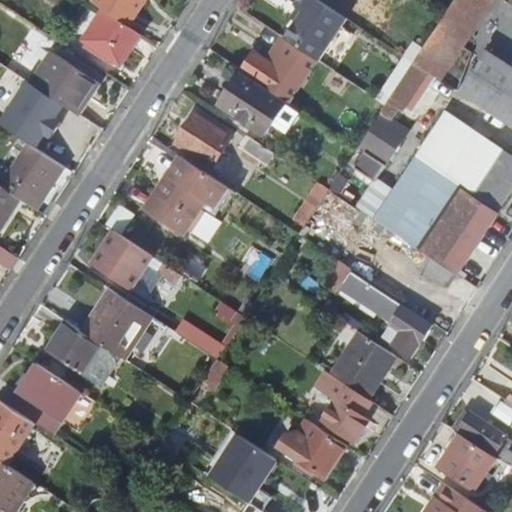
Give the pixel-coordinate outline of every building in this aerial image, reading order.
[(130,28),(148,0),(98,0),(95,5),(105,11),(130,28)] [(348,20),(317,0),(301,0),(296,7),(305,13),(287,41),(315,60),(320,63),(348,20)] [(340,0),(339,2),(376,27),(393,0),(340,0)] [(443,21),(415,64),(429,73),(441,81),(495,0),(456,0),(449,12),(443,21)] [(105,11),(85,41),(122,66),(142,36),(130,28),(105,11)] [(288,102),(289,99),(315,60),(287,41),(282,38),(270,56),(267,60),(255,52),(242,72),(288,102)] [(33,85),(79,115),(98,84),(53,54),(33,85)] [(461,94),(511,127),(511,69),(488,54),(461,94)] [(415,64),(406,58),(377,100),(386,106),(397,90),(415,64)] [(0,123),(19,96),(25,85),(28,81),(0,63),(0,123)] [(415,64),(397,90),(412,100),(429,73),(415,64)] [(301,113),(241,73),(220,105),(266,136),(273,126),(286,135),(301,113)] [(25,85),(19,96),(27,101),(34,90),(25,85)] [(386,106),(379,116),(381,118),(390,124),(399,111),(403,114),(412,100),(397,90),(386,106)] [(231,139),(196,115),(176,144),(212,167),(231,139)] [(381,118),(358,153),(365,156),(355,171),(375,184),(408,136),(390,124),(381,118)] [(511,175),(438,128),(375,222),(384,229),(430,259),(456,276),(511,193),(511,175)] [(241,149),(266,164),(273,154),(248,138),(241,149)] [(46,139),(38,150),(59,164),(66,153),(46,139)] [(34,147),(6,190),(23,201),(33,208),(62,166),(59,164),(38,150),(34,147)] [(66,153),(59,164),(62,166),(75,174),(82,164),(66,153)] [(168,177),(147,210),(184,235),(205,203),(214,208),(228,187),(182,157),(168,177)] [(62,166),(33,208),(47,217),(61,196),(75,174),(62,166)] [(0,185),(0,235),(23,201),(6,190),(0,185)] [(332,193),(316,218),(326,224),(318,237),(331,246),(336,239),(346,223),(352,227),(356,220),(380,236),(384,229),(375,222),(332,193)] [(304,227),(322,200),(319,198),(313,208),(308,204),(296,222),(304,227)] [(115,230),(93,263),(132,290),(155,258),(115,230)] [(331,246),(329,249),(341,257),(348,247),(336,239),(331,246)] [(0,263),(12,271),(20,259),(0,246),(0,263)] [(421,272),(446,290),(456,276),(430,259),(421,272)] [(163,263),(158,271),(171,280),(176,272),(163,263)] [(433,327),(345,268),(336,281),(406,330),(394,346),(412,359),(433,327)] [(111,290),(83,331),(102,344),(121,357),(125,360),(153,318),(111,290)] [(245,318),(230,341),(240,346),(254,324),(245,318)] [(68,322),(48,352),(82,375),(102,344),(83,331),(68,322)] [(179,335),(217,361),(224,350),(185,325),(179,335)] [(361,336),(333,378),(339,381),(368,401),(396,360),(361,336)] [(102,344),(82,375),(101,388),(121,357),(102,344)] [(217,361),(206,378),(218,385),(228,368),(217,361)] [(12,385),(3,399),(4,400),(37,423),(54,434),(83,392),(37,362),(25,380),(20,377),(14,386),(12,385)] [(333,378),(328,374),(317,390),(337,403),(323,424),(356,445),(370,424),(363,420),(373,405),(368,401),(339,381),(333,378)] [(206,378),(202,384),(213,391),(218,385),(206,378)] [(4,400),(0,405),(0,459),(9,465),(37,423),(4,400)] [(462,432),(496,454),(499,450),(507,438),(472,416),(466,425),(462,431),(462,432)] [(289,437),(281,449),(300,462),(297,467),(313,477),(317,472),(328,480),(349,448),(317,427),(308,421),(300,434),(289,437)] [(459,422),(456,427),(462,431),(466,425),(459,422)] [(242,431),(212,474),(253,502),(283,460),(242,431)] [(497,459),(460,435),(440,467),(477,490),(497,459)] [(153,439),(127,477),(137,484),(162,445),(153,439)] [(0,459),(0,511),(13,511),(34,482),(9,465),(0,459)] [(294,501),(287,511),(304,511),(316,496),(303,487),(294,501)] [(486,511),(450,489),(435,511),(431,511),(430,511),(429,511),(486,511)] [(275,511),(287,511),(294,501),(287,495),(275,511)]
